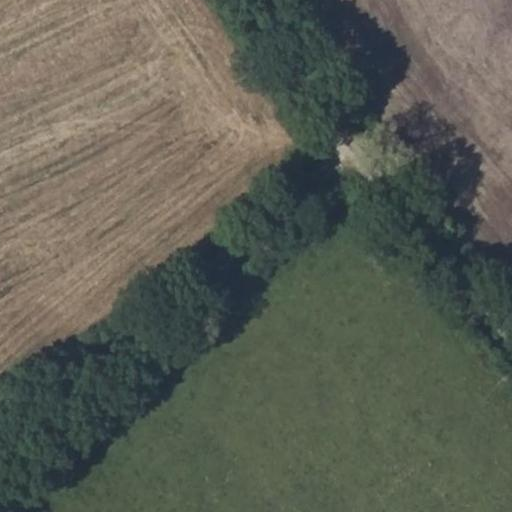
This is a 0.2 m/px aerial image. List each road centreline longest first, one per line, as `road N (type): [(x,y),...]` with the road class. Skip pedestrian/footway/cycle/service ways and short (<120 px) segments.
road 1 (track): [(0,448),(360,155)]
road 2 (track): [(511,343),(360,155)]
road 3 (track): [(360,155),(252,0)]
